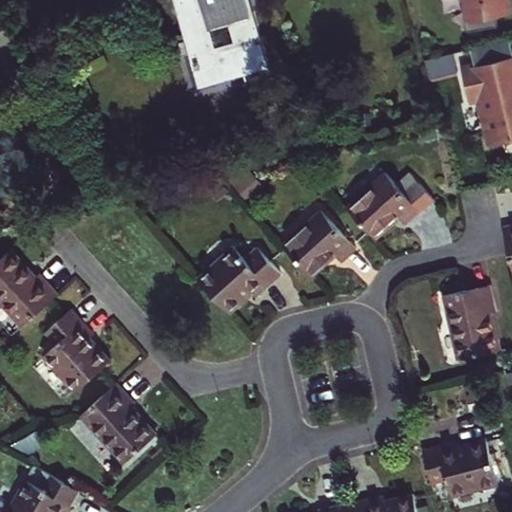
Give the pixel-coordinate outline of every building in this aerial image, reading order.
[(180,0),(183,11),(184,12),(192,11),(197,31),(186,33),(201,84),(268,66),(249,0),(180,0)] [(463,0),(461,1),(468,29),(498,22),(496,11),(509,8),(506,0),(463,0)] [(511,54),(462,68),(471,100),(480,97),(485,118),(483,118),(490,145),(511,138),(511,54)] [(385,174),(347,209),(374,239),(398,217),(406,224),(419,212),(433,199),(409,173),(396,185),(385,174)] [(322,212),(284,247),(309,276),(332,254),(336,259),(340,263),(355,249),(322,212)] [(508,254),(511,273),(511,225),(501,228),(508,254)] [(234,247),(199,280),(229,314),(252,292),(256,297),(268,285),(281,274),(256,247),(244,258),(234,247)] [(0,258),(0,298),(23,325),(58,294),(48,283),(39,272),(34,277),(9,250),(0,258)] [(497,312),(491,286),(468,291),(446,296),(460,359),(498,351),(491,313),(497,312)] [(89,336),(93,333),(82,321),(71,309),(46,332),(57,344),(44,354),(77,391),(110,360),(89,336)] [(116,382),(82,413),(125,461),(155,436),(129,407),(134,403),(125,392),(116,382)] [(26,455),(50,440),(41,426),(17,441),(26,455)] [(430,476),(432,484),(448,480),(452,495),(498,484),(486,440),(442,451),(441,445),(432,447),(423,449),(430,476)] [(80,490),(49,471),(40,487),(27,479),(8,511),(60,511),(65,504),(70,507),(80,490)] [(417,511),(414,496),(384,502),(382,496),(366,499),(350,502),(352,511),(417,511)] [(352,511),(350,502),(319,509),(319,511),(352,511)]
